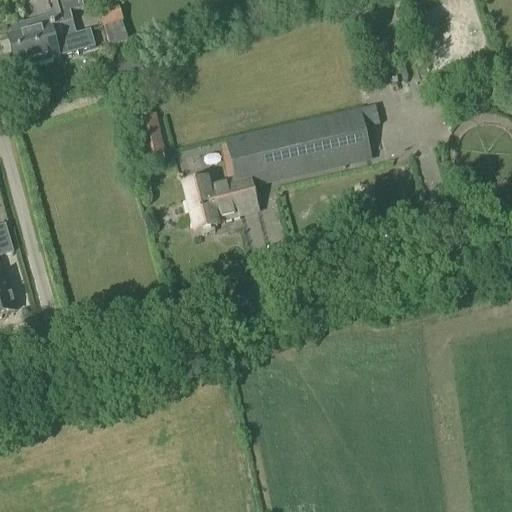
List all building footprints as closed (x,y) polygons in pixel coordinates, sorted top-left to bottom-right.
[(51,0),(56,16),(14,28),(16,35),(6,38),(11,56),(78,37),(77,35),(74,36),(71,24),(69,14),(85,9),(82,0),(51,0)] [(82,52),(78,37),(11,56),(15,71),(82,52)] [(138,64),(115,71),(123,97),(146,90),(138,64)] [(408,93),(401,65),(390,68),(397,96),(408,93)] [(134,124),(143,163),(153,160),(150,148),(160,145),(154,119),(134,124)] [(357,119),(256,142),(227,148),(237,189),(249,186),(367,159),(357,119)] [(214,225),(240,218),(231,183),(205,190),(203,183),(182,189),(194,235),(216,229),(214,225)] [(377,242),(411,235),(409,225),(375,232),(377,242)] [(0,259),(12,256),(4,228),(0,229),(0,259)] [(0,321),(0,319),(14,315),(4,282),(2,282),(0,275),(0,321)]
